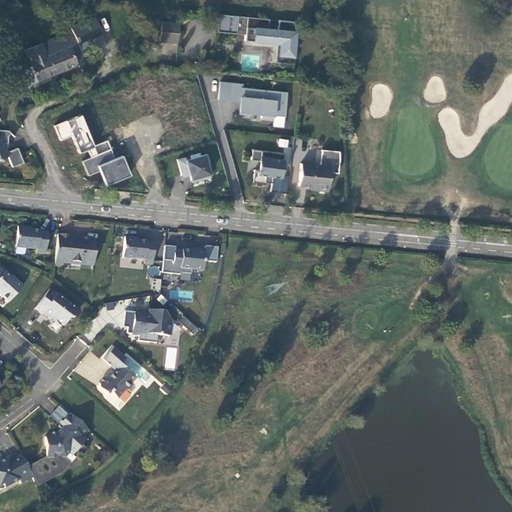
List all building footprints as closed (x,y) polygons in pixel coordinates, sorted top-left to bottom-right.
[(139,13),(134,16),(142,32),(148,29),(139,13)] [(269,19),(218,14),(217,31),(236,33),(236,31),(245,32),(244,41),(276,44),(274,62),(288,64),(289,57),(293,57),(295,32),(291,31),(292,21),(278,20),(277,30),(267,29),(269,19)] [(161,22),(159,42),(177,44),(179,24),(161,22)] [(42,43),(56,73),(77,64),(76,63),(85,60),(72,32),(66,35),(65,33),(42,43)] [(244,44),(272,47),(270,62),(274,62),(276,44),(244,41),(244,44)] [(28,85),(56,73),(42,43),(25,50),(29,62),(23,64),(25,70),(23,71),(28,85)] [(284,117),(287,94),(242,88),(243,84),(221,82),(219,99),(240,101),(239,114),(251,115),(251,110),(262,111),(261,118),(273,119),(273,115),(284,117)] [(83,115),(54,125),(59,141),(72,136),(80,158),(81,157),(88,176),(101,172),(106,186),(132,177),(124,155),(115,159),(109,140),(94,145),(83,115)] [(10,132),(8,130),(0,129),(0,158),(7,156),(11,167),(23,162),(17,148),(6,152),(4,148),(7,147),(7,135),(10,132)] [(278,146),(288,147),(289,139),(278,138),(278,146)] [(283,154),(252,150),(251,159),(260,161),(258,171),(254,170),(252,182),(264,185),(265,180),(271,181),(270,192),(286,194),(288,176),(280,175),(283,154)] [(337,173),(338,158),(338,151),(321,150),(319,165),(300,163),(298,186),(317,187),(317,190),(328,191),(329,172),(337,173)] [(185,157),(177,159),(182,177),(189,175),(191,182),(211,177),(207,163),(210,162),(207,154),(186,160),(185,157)] [(45,254),(47,233),(39,232),(39,231),(26,229),(26,227),(17,226),(15,247),(37,249),(36,253),(45,254)] [(71,235),(57,234),(54,266),(61,267),(62,260),(81,262),(80,264),(93,265),(95,240),(71,237),(71,235)] [(152,264),(154,243),(146,242),(146,241),(133,240),(133,238),(124,237),(122,257),(144,260),(143,263),(152,264)] [(161,273),(180,275),(180,273),(191,274),(191,269),(202,270),(203,261),(216,263),(217,247),(204,246),(204,250),(195,249),(195,251),(182,250),(181,251),(174,250),(174,247),(164,246),(161,273)] [(150,276),(159,274),(158,266),(148,268),(150,276)] [(23,286),(11,276),(10,277),(0,268),(0,295),(8,302),(23,286)] [(49,289),(34,309),(41,314),(42,313),(54,321),(55,319),(63,325),(69,318),(73,318),(78,311),(49,289)] [(124,311),(122,327),(127,328),(126,333),(145,336),(146,333),(169,336),(172,320),(163,319),(164,311),(148,309),(147,314),(146,321),(139,320),(139,313),(124,311)] [(177,323),(195,334),(199,327),(182,316),(177,323)] [(125,360),(112,348),(102,359),(115,370),(108,377),(105,378),(99,384),(99,388),(107,395),(109,392),(116,399),(124,390),(128,390),(132,385),(129,382),(134,377),(120,365),(125,360)] [(50,416),(59,425),(67,415),(58,407),(50,416)] [(64,456),(68,451),(72,455),(76,451),(81,455),(86,449),(81,445),(85,441),(81,437),(87,430),(69,413),(67,415),(59,425),(57,426),(61,429),(57,434),(58,435),(55,438),(51,439),(51,437),(44,437),(45,457),(27,467),(33,477),(38,486),(61,474),(70,464),(61,457),(64,456)] [(21,483),(33,477),(27,467),(21,455),(9,461),(7,457),(0,461),(0,483),(2,484),(4,487),(19,480),(21,483)]
